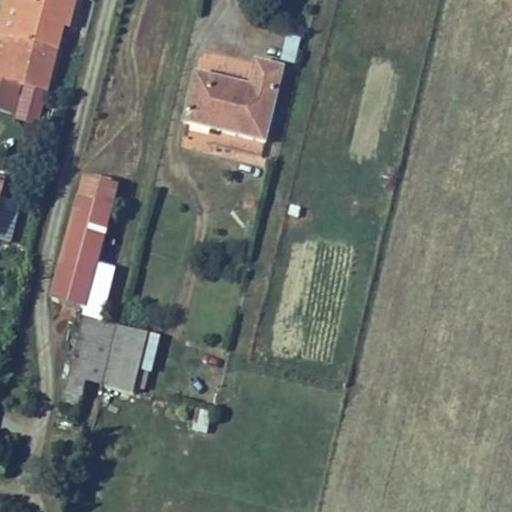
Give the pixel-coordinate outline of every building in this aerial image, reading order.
[(286,38),(282,63),(295,65),(300,40),(286,38)] [(131,57),(119,108),(198,129),(217,52),(194,47),(187,71),(131,57)] [(48,169),(11,159),(0,202),(0,212),(34,221),(48,169)] [(0,212),(0,291),(17,296),(34,221),(0,212)] [(1,366),(37,374),(52,315),(15,306),(1,366)] [(52,315),(37,374),(71,381),(85,323),(52,315)] [(193,432),(206,436),(212,418),(199,414),(193,432)]
